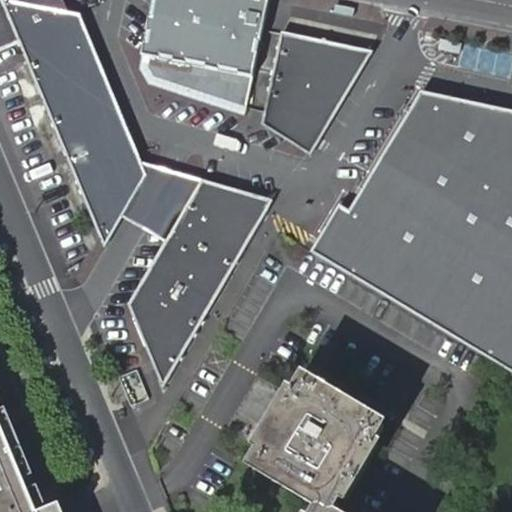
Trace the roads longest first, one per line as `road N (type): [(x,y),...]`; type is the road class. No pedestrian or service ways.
road 1 (tertiary): [(140,507),(0,164)]
road 2 (residential): [(0,368),(59,500),(86,511)]
